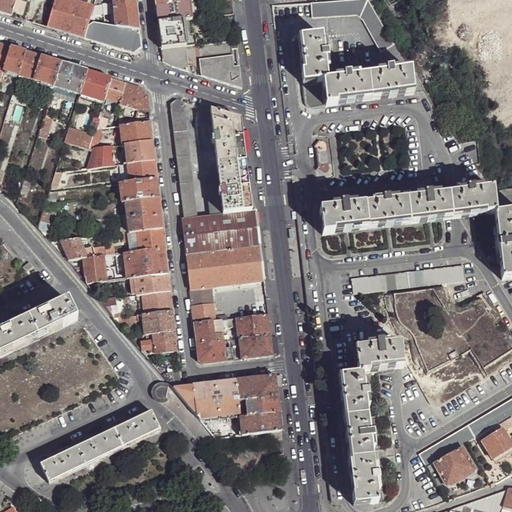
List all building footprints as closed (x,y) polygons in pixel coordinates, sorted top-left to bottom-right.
[(0,0),(0,12),(11,16),(13,12),(16,0),(0,0)] [(26,3),(17,0),(16,0),(13,12),(22,15),(26,3)] [(68,0),(56,0),(47,28),(83,39),(89,22),(91,15),(93,8),(68,0)] [(116,26),(139,30),(135,0),(113,3),(114,14),(116,26)] [(155,0),(158,23),(183,21),(188,20),(192,19),(190,6),(184,7),(169,8),(169,12),(170,15),(168,15),(164,15),(163,7),(183,5),(183,4),(182,0),(155,0)] [(458,0),(459,17),(492,16),(490,0),(458,0)] [(365,1),(311,4),(311,19),(355,17),(361,22),(380,54),(392,46),(365,1)] [(113,3),(102,4),(103,13),(106,16),(111,15),(114,14),(113,3)] [(169,8),(184,7),(183,5),(163,7),(164,15),(168,15),(168,12),(169,12),(169,8)] [(102,17),(91,15),(89,22),(102,24),(103,18),(102,17)] [(234,26),(233,15),(214,17),(215,28),(234,26)] [(188,20),(183,21),(186,47),(194,46),(196,43),(195,36),(193,34),(190,35),(188,20)] [(183,21),(158,23),(161,49),(174,48),(186,47),(183,21)] [(89,22),(83,39),(133,55),(141,49),(139,30),(116,26),(102,24),(89,22)] [(301,73),(302,85),(322,83),(327,82),(326,77),(324,61),(323,55),(321,37),(300,39),(303,73),(301,73)] [(231,41),(198,45),(201,77),(213,81),(242,90),(239,67),(234,68),(231,48),(231,41)] [(0,77),(1,78),(3,71),(11,48),(0,43),(0,77)] [(174,48),(161,49),(162,54),(163,61),(171,67),(189,73),(186,47),(174,48)] [(3,71),(18,76),(26,52),(11,48),(3,71)] [(18,76),(32,81),(40,57),(26,52),(18,76)] [(40,57),(32,81),(52,87),(59,63),(40,57)] [(78,96),(86,72),(59,63),(52,87),(71,93),(78,96)] [(86,99),(103,103),(104,99),(111,80),(86,72),(78,96),(86,99)] [(367,77),(369,99),(412,94),(409,72),(391,74),(384,75),(367,77)] [(322,83),(325,107),(336,106),(336,103),(369,99),(367,77),(349,79),(343,80),(331,82),(327,82),(322,83)] [(119,104),(125,84),(111,80),(104,99),(117,104),(119,104)] [(0,89),(6,92),(8,84),(3,82),(0,82),(0,81),(0,89)] [(322,83),(302,85),(304,103),(307,107),(312,109),(325,107),(322,83)] [(136,111),(149,113),(147,97),(140,89),(125,84),(119,104),(119,107),(136,111)] [(69,101),(71,93),(52,87),(51,90),(50,94),(69,101)] [(46,105),(50,94),(51,90),(46,89),(42,103),(46,105)] [(77,101),(81,103),(84,104),(86,99),(78,96),(77,101)] [(170,105),(184,220),(196,219),(182,103),(176,100),(170,105)] [(70,123),(69,128),(72,129),(81,103),(77,101),(74,108),(73,112),(70,123)] [(134,125),(150,123),(149,113),(136,111),(135,121),(134,125)] [(214,144),(216,166),(245,163),(241,127),(240,121),(233,118),(210,111),(213,139),(214,144)] [(44,116),(40,126),(47,128),(50,118),(44,116)] [(94,129),(102,129),(104,128),(107,119),(98,117),(94,129)] [(124,146),(152,143),(150,123),(134,125),(132,125),(125,126),(120,127),(122,146),(124,146)] [(69,128),(64,142),(88,150),(91,139),(92,135),(72,129),(69,128)] [(92,135),(91,139),(98,141),(102,129),(94,129),(92,135)] [(91,139),(88,150),(93,150),(96,150),(98,141),(91,139)] [(127,165),(154,162),(152,143),(124,146),(125,149),(127,165)] [(322,173),(326,170),(324,146),(319,143),(314,149),(316,169),(322,173)] [(87,169),(115,167),(113,153),(112,148),(96,150),(93,150),(87,169)] [(129,184),(156,180),(154,162),(127,165),(129,184)] [(222,216),(251,213),(245,163),(216,166),(217,175),(222,216)] [(55,173),(50,188),(58,188),(62,173),(55,173)] [(205,176),(209,217),(222,216),(217,175),(205,176)] [(0,186),(16,205),(19,194),(3,178),(0,186)] [(125,204),(159,199),(156,180),(129,184),(119,186),(121,204),(125,204)] [(448,196),(451,218),(457,217),(483,214),(484,217),(493,216),(494,215),(492,191),(472,193),(466,194),(451,196),(448,196)] [(48,194),(46,201),(53,203),(55,203),(57,193),(48,194)] [(406,201),(409,223),(451,218),(448,196),(430,198),(424,199),(406,201)] [(136,233),(162,230),(159,199),(125,204),(126,218),(128,234),(136,233)] [(364,206),(367,228),(409,223),(406,201),(388,203),(382,204),(364,206)] [(346,208),(340,209),(319,212),(322,236),(334,234),(333,231),(367,228),(364,206),(346,208)] [(182,220),(185,255),(260,246),(258,235),(256,212),(251,213),(222,216),(209,217),(203,218),(196,219),(184,220),(182,220)] [(511,212),(495,215),(504,280),(511,279),(511,212)] [(494,215),(493,216),(501,280),(504,280),(495,215),(494,215)] [(120,235),(128,234),(126,218),(118,219),(120,235)] [(38,228),(41,232),(45,234),(47,228),(39,225),(38,228)] [(138,253),(164,249),(162,230),(136,233),(137,242),(138,253)] [(129,243),(137,242),(136,233),(128,234),(129,243)] [(60,243),(67,262),(82,260),(84,260),(83,257),(78,241),(60,243)] [(185,255),(190,290),(218,287),(264,281),(260,246),(185,255)] [(134,279),(167,274),(164,249),(138,253),(123,255),(124,262),(126,274),(126,280),(134,279)] [(90,259),(103,258),(105,257),(104,250),(89,252),(90,256),(90,259)] [(85,281),(86,285),(106,282),(103,261),(103,258),(90,259),(84,260),(82,260),(83,267),(84,273),(85,281)] [(462,268),(351,281),(353,296),(463,282),(462,268)] [(142,295),(169,292),(167,274),(134,279),(136,296),(142,295)] [(190,290),(194,325),(223,321),(218,287),(190,290)] [(144,315),(172,312),(169,292),(142,295),(144,315)] [(98,301),(113,319),(119,318),(119,314),(124,313),(124,305),(131,304),(129,297),(98,301)] [(76,321),(67,301),(56,306),(45,312),(39,314),(29,319),(39,340),(75,323),(74,322),(76,321)] [(45,312),(56,306),(54,303),(43,308),(45,312)] [(144,336),(145,336),(152,335),(174,332),(172,312),(144,315),(142,316),(144,336)] [(238,340),(270,336),(268,316),(236,320),(237,327),(238,340)] [(1,332),(0,332),(0,335),(9,354),(39,340),(29,319),(18,324),(7,329),(1,332)] [(194,325),(196,345),(223,342),(227,341),(227,336),(223,336),(222,327),(229,326),(229,324),(232,324),(231,320),(223,321),(194,325)] [(6,325),(7,329),(18,324),(16,321),(6,325)] [(154,354),(176,352),(174,332),(152,335),(152,341),(154,354)] [(0,358),(9,354),(0,335),(0,358)] [(233,355),(234,362),(273,357),(270,336),(238,340),(231,341),(231,344),(233,355)] [(139,343),(140,352),(147,351),(148,355),(154,354),(152,341),(139,343)] [(201,365),(226,363),(225,356),(223,342),(196,345),(198,363),(201,365)] [(355,350),(357,375),(363,374),(369,374),(369,370),(403,367),(401,345),(382,347),(376,348),(355,350)] [(173,389),(180,387),(178,371),(176,372),(173,372),(169,372),(160,374),(173,389)] [(340,377),(345,419),(367,416),(365,398),(365,392),(363,374),(357,375),(340,377)] [(245,401),(278,397),(275,376),(235,381),(238,402),(239,402),(245,402),(245,401)] [(235,381),(215,383),(219,418),(239,415),(240,415),(239,402),(238,402),(235,381)] [(207,384),(192,386),(195,414),(200,420),(216,418),(219,418),(215,383),(207,384)] [(195,414),(192,386),(180,387),(173,389),(195,414)] [(166,388),(161,387),(158,388),(156,390),(155,393),(156,397),(157,399),(160,400),(163,400),(165,399),(167,388),(167,387),(166,387),(166,388)] [(247,417),(279,413),(278,397),(245,401),(245,402),(247,416),(247,417)] [(462,448),(466,446),(495,428),(511,417),(511,416),(511,417),(511,416),(511,400),(419,456),(426,469),(427,469),(433,465),(462,448)] [(161,432),(151,412),(143,416),(133,420),(126,424),(116,429),(125,448),(161,432)] [(133,420),(143,416),(142,412),(131,416),(133,420)] [(241,436),(282,432),(279,413),(247,417),(247,416),(239,417),(241,436)] [(351,461),(372,459),(370,440),(369,434),(367,416),(345,419),(351,461)] [(511,417),(495,428),(497,433),(502,430),(511,423),(511,417)] [(216,439),(219,439),(216,418),(200,420),(216,439)] [(80,445),(89,465),(125,448),(116,429),(106,433),(95,438),(89,441),(80,445)] [(94,434),(95,438),(106,433),(104,429),(94,434)] [(511,445),(502,430),(497,433),(482,442),(492,459),(511,446),(511,445)] [(52,458),(40,464),(50,484),(89,465),(80,445),(69,451),(58,456),(52,458)] [(56,452),(58,456),(69,451),(67,446),(56,451),(56,452)] [(511,446),(492,459),(494,463),(511,451),(511,446)] [(475,470),(462,448),(433,465),(446,487),(475,470)] [(375,483),(374,477),(372,459),(351,461),(354,494),(351,494),(353,507),(377,504),(375,483)] [(502,511),(504,508),(509,490),(443,511),(502,511)]
